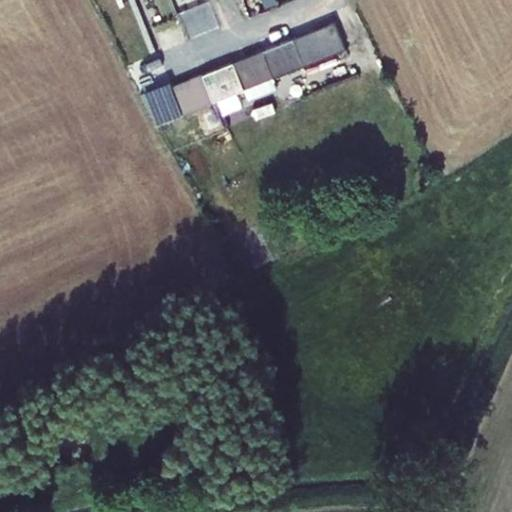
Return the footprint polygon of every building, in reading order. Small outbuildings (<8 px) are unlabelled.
[(279,0),(265,0),(270,10),(282,5),(279,0)] [(293,37),(304,66),(344,49),(334,22),(293,37)] [(262,49),(274,77),(304,66),(293,37),(262,49)] [(232,61),(244,89),(274,77),(262,49),(232,61)] [(202,73),(213,101),(217,99),(237,92),(244,89),(232,61),(202,73)] [(173,87),(183,113),(213,101),(202,73),(172,84),(173,87)] [(274,77),(244,89),(247,99),(278,87),(274,77)] [(145,100),(158,122),(183,113),(173,87),(145,100)] [(237,92),(217,99),(222,112),(242,104),(237,92)]
